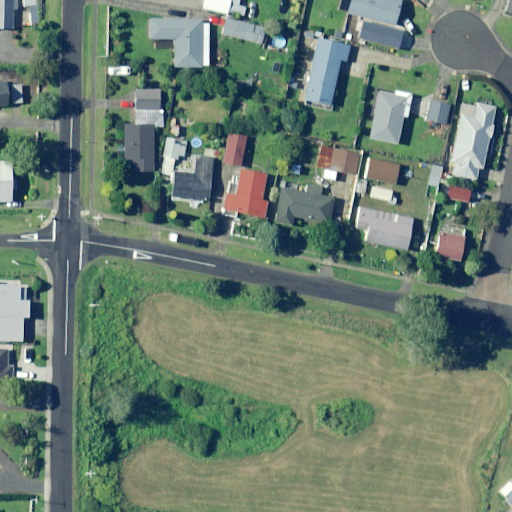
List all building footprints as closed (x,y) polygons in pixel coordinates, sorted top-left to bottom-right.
[(0,0),(0,30),(11,30),(11,28),(24,28),(24,11),(18,12),(17,0),(0,0)] [(37,0),(19,0),(20,8),(26,8),(27,26),(37,26),(37,0)] [(227,0),(199,0),(197,11),(225,16),(227,0)] [(398,1),(393,0),(337,0),(335,11),(371,21),(364,46),(382,51),(390,24),(392,25),(398,1)] [(511,0),(505,0),(503,12),(511,13),(511,0)] [(207,21),(147,19),(146,39),(170,40),(169,70),(205,71),(207,21)] [(262,28),(224,19),(220,36),(259,44),(262,28)] [(347,47),(314,39),(301,101),(312,103),(309,116),(327,120),(337,74),(340,61),(343,62),(347,47)] [(19,106),(21,85),(9,85),(9,105),(19,106)] [(163,90),(132,90),(132,124),(120,124),(119,160),(129,160),(129,172),(149,172),(149,127),(163,127),(163,90)] [(366,139),(394,145),(399,117),(404,118),(409,94),(392,91),(391,94),(376,91),(366,139)] [(448,106),(427,101),(423,121),(444,125),(448,106)] [(477,181),(493,108),(461,101),(448,163),(452,164),(449,175),(477,181)] [(164,136),(171,137),(175,138),(176,130),(172,129),(174,120),(167,119),(164,136)] [(244,137),(226,133),(220,163),(238,167),(244,137)] [(160,175),(168,176),(168,172),(173,172),(175,156),(182,157),(183,142),(163,140),(160,175)] [(356,154),(318,147),(315,168),(352,175),(356,154)] [(204,205),(209,159),(193,157),(190,175),(170,173),(167,201),(204,205)] [(395,165),(366,159),(362,179),(391,185),(395,165)] [(0,204),(9,205),(9,190),(14,191),(15,180),(10,180),(11,161),(0,161),(0,204)] [(265,176),(237,170),(232,197),(222,195),(219,210),(261,218),(264,201),(260,200),(265,176)] [(390,192),(371,187),(368,198),(388,203),(390,192)] [(467,191),(446,187),(444,200),(465,203),(467,191)] [(331,199),(278,188),(271,223),(288,227),(290,217),(325,225),(331,199)] [(410,219),(357,208),(353,229),(365,232),(362,243),(404,251),(410,219)] [(461,237),(437,232),(432,257),(456,262),(461,237)] [(0,341),(19,342),(19,318),(26,318),(26,286),(0,285),(0,341)] [(511,487),(507,482),(496,492),(511,508),(511,487)]
